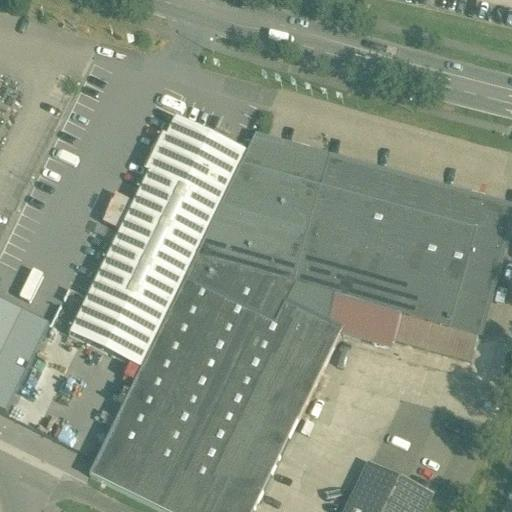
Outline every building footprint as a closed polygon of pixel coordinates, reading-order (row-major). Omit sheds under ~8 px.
[(78,85),(60,76),(52,92),(70,101),(78,85)] [(176,122),(70,338),(142,374),(248,157),(176,122)] [(142,374),(91,479),(156,511),(255,511),(298,424),(299,425),(341,338),(343,333),(287,305),(295,289),(321,192),(330,163),(255,142),(248,157),(142,374)] [(511,219),(511,212),(330,163),(321,192),(476,234),(449,332),(478,339),(478,340),(511,219)] [(476,234),(321,192),(295,289),(287,305),(343,333),(341,338),(392,352),(394,344),(471,365),(478,339),(449,332),(476,234)] [(0,300),(0,409),(19,417),(57,324),(0,300)] [(425,511),(432,499),(370,468),(348,511),(425,511)]
